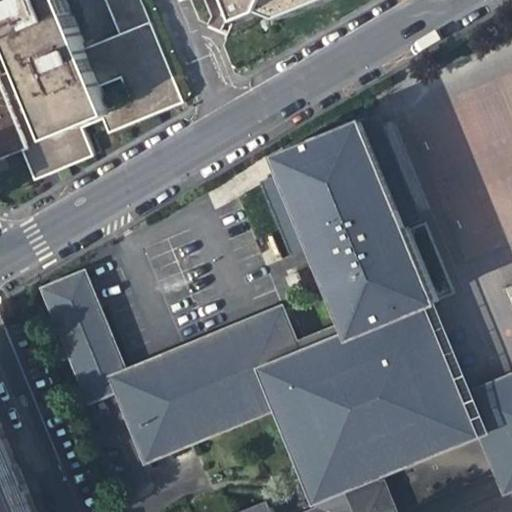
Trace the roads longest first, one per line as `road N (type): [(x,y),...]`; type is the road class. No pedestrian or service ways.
road 1 (residential): [(457,0),(0,262)]
road 2 (residential): [(0,331),(73,511)]
